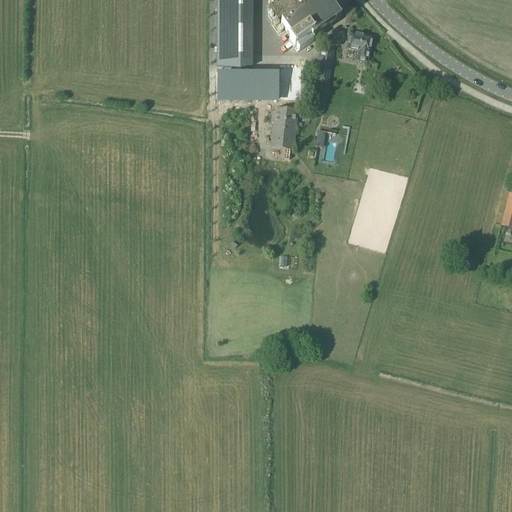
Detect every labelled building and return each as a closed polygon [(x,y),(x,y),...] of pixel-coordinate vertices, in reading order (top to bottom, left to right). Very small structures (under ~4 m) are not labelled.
[(217,0),(217,68),(250,68),(251,68),(251,0),(217,0)] [(339,21),(324,0),(285,0),(270,11),(291,40),(289,42),(294,50),(311,38),(312,40),(339,21)] [(373,39),(350,34),(347,50),(359,53),(357,63),(367,65),(369,55),(373,39)] [(333,52),(316,49),(313,64),(320,66),(317,85),(327,87),(328,79),(324,78),(328,59),(331,59),(333,52)] [(293,153),(298,113),(274,110),(274,115),(272,114),(271,124),(273,124),(270,150),(293,153)] [(500,227),(511,230),(511,189),(510,189),(500,227)] [(501,247),(500,256),(504,257),(505,254),(509,255),(510,248),(501,247)]
